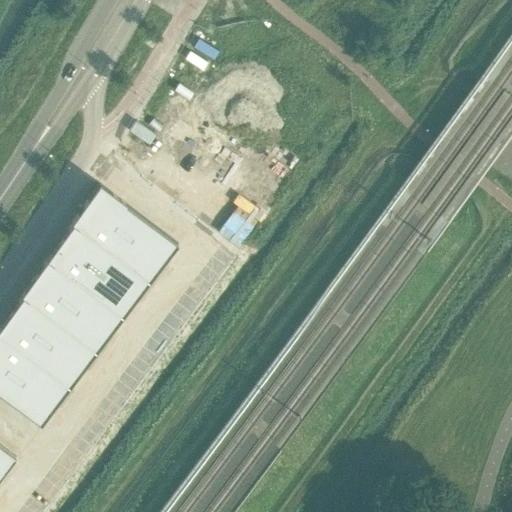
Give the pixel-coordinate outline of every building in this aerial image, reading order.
[(219,116),(274,43),(243,20),(180,54),(164,74),(219,116)] [(310,71),(274,43),(219,116),(254,143),(310,71)] [(349,100),(310,71),(254,143),(293,173),(349,100)] [(99,183),(71,222),(72,223),(149,282),(178,244),(99,183)] [(72,223),(47,259),(122,317),(149,282),(72,223)] [(46,258),(21,294),(21,295),(96,352),(122,317),(47,259),(46,258)] [(21,295),(0,325),(0,334),(69,387),(96,352),(21,295)] [(0,394),(40,425),(69,387),(0,334),(0,394)] [(0,476),(15,456),(0,444),(0,476)]
